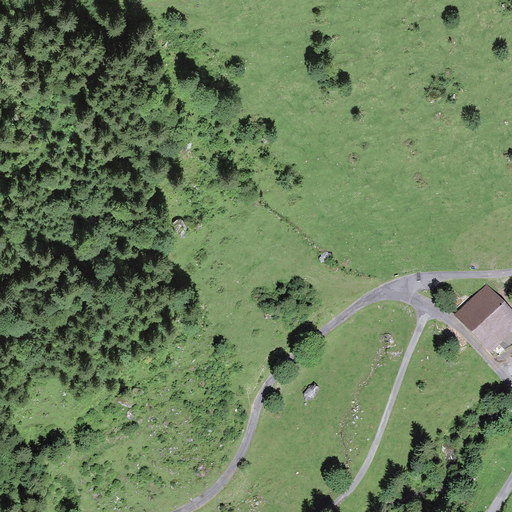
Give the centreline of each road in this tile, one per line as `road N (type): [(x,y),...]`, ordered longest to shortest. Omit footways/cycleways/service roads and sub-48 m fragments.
road 1 (unclassified): [(183,511),(227,478),(280,368),(374,296),(398,293),(436,309),(511,386)]
road 2 (track): [(428,304),(362,472),(327,511)]
road 3 (track): [(511,271),(418,280),(389,293)]
